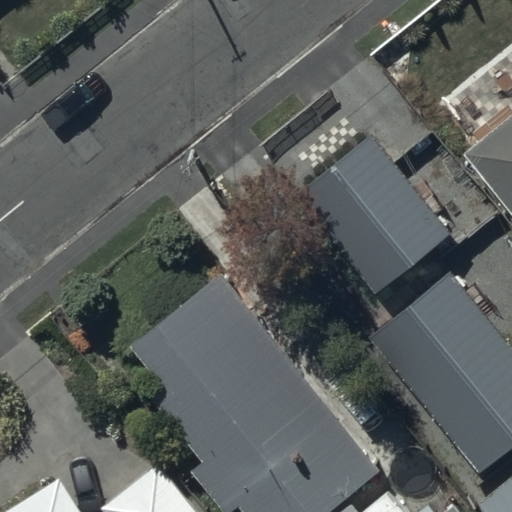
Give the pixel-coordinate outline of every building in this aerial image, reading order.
[(511,115),(464,154),(511,213),(511,115)] [(331,511),(380,471),(217,278),(134,348),(163,382),(148,395),(205,462),(192,473),(225,511),(331,511)] [(496,445),(482,412),(435,432),(449,465),(496,445)] [(196,511),(157,463),(100,508),(103,511),(196,511)] [(81,511),(60,477),(3,511),(81,511)] [(511,511),(511,477),(480,504),(486,511),(511,511)]
